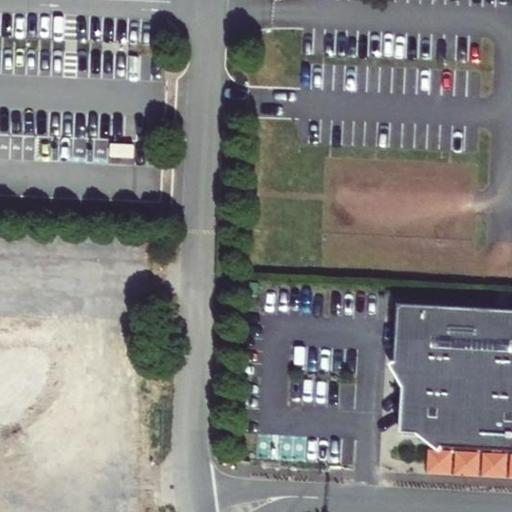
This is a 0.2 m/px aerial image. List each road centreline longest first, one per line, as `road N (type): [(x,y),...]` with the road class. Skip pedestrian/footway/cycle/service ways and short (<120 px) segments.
road 1 (residential): [(195,511),(189,438),(207,0)]
road 2 (residential): [(233,511),(290,496),(511,508)]
